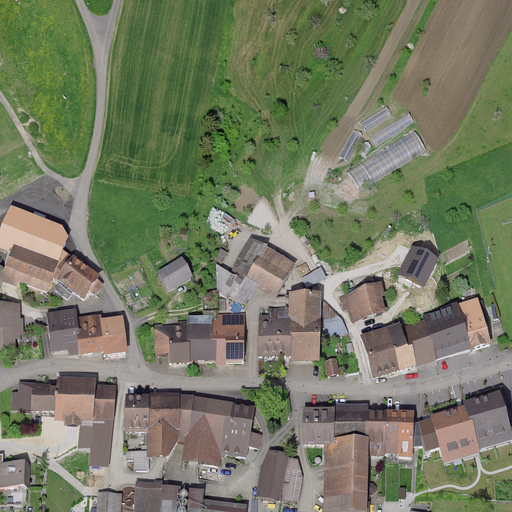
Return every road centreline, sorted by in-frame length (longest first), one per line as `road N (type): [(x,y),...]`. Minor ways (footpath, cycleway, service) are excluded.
road 1 (residential): [(136,375),(382,390),(511,362)]
road 2 (residential): [(84,187),(81,229),(131,319),(136,375)]
road 3 (unclassified): [(79,0),(104,41),(99,125),(84,187)]
road 4 (residential): [(0,384),(49,366),(136,375)]
road 5 (track): [(84,187),(41,166),(0,94)]
